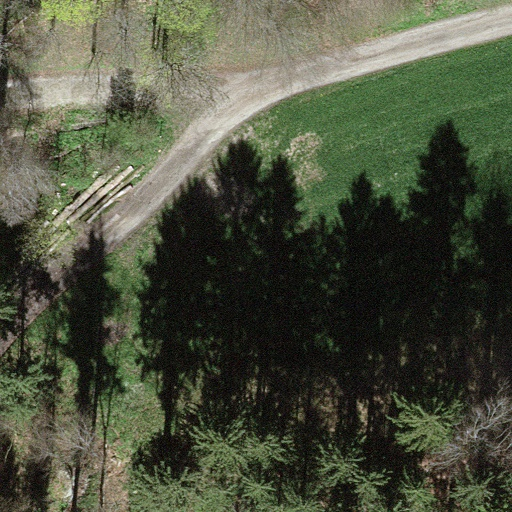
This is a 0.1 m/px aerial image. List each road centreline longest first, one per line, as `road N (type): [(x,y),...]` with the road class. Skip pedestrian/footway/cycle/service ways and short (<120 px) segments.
road 1 (track): [(240,91),(123,228),(49,289),(0,344)]
road 2 (track): [(511,18),(240,91)]
road 3 (track): [(240,91),(108,88),(0,97)]
